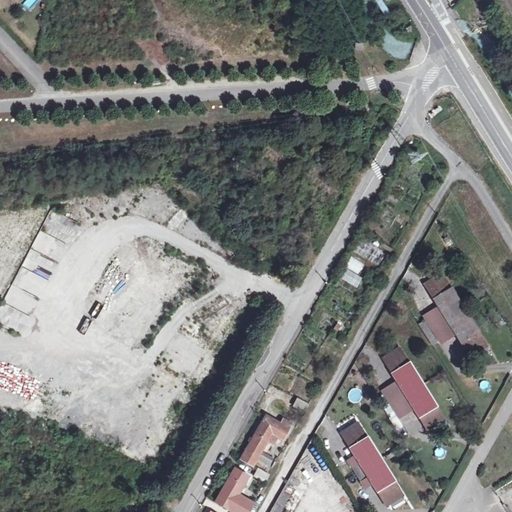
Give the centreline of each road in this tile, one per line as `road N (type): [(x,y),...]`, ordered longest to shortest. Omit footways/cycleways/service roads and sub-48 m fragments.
road 1 (unclassified): [(409,113),(184,511)]
road 2 (unclassified): [(409,113),(470,174),(511,239)]
road 3 (unclassified): [(511,401),(449,511)]
